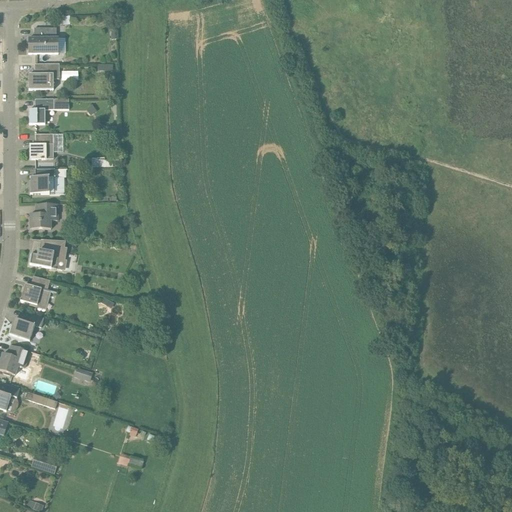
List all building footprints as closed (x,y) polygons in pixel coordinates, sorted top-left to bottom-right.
[(69,17),(59,17),(60,25),(70,25),(69,17)] [(34,39),(28,39),(28,55),(58,55),(58,39),(56,39),(56,29),(34,29),(34,39)] [(35,75),(29,75),(29,91),(54,91),(54,80),(60,80),(59,65),(35,65),(35,75)] [(29,111),(29,126),(45,126),(45,111),(54,111),(54,100),(35,101),(35,111),(29,111)] [(29,146),(30,161),(54,160),(53,135),(35,136),(35,146),(29,146)] [(35,178),(30,178),(30,179),(31,195),(30,195),(30,196),(50,195),(54,194),(54,179),(55,179),(55,170),(54,170),(35,171),(35,170),(35,178)] [(30,230),(51,230),(51,222),(58,222),(58,205),(38,205),(38,215),(30,216),(30,230)] [(56,271),(57,270),(65,272),(67,262),(65,261),(67,249),(65,249),(66,243),(44,241),(42,252),(33,250),(30,266),(40,268),(52,270),(56,271)] [(20,302),(24,303),(24,305),(46,311),(51,293),(56,295),(57,293),(48,291),(50,282),(33,277),(31,287),(25,285),(20,302)] [(15,320),(10,336),(30,342),(35,327),(41,329),(44,319),(25,313),(22,323),(15,321),(15,320)] [(0,364),(0,371),(15,376),(22,379),(25,369),(24,369),(30,352),(12,346),(8,356),(3,354),(0,364)] [(73,378),(88,383),(91,374),(76,369),(73,378)] [(0,410),(6,413),(7,412),(12,414),(14,413),(15,412),(17,410),(18,409),(18,407),(18,405),(18,404),(18,401),(17,399),(20,390),(0,383),(0,410)] [(46,407),(48,400),(29,393),(27,401),(46,407)] [(60,405),(54,426),(62,428),(68,407),(60,405)] [(122,454),(119,463),(128,466),(131,456),(122,454)] [(130,463),(143,467),(145,462),(132,458),(130,463)] [(38,469),(52,474),(55,464),(41,459),(38,469)] [(26,505),(40,511),(41,511),(44,506),(29,499),(26,505)]
